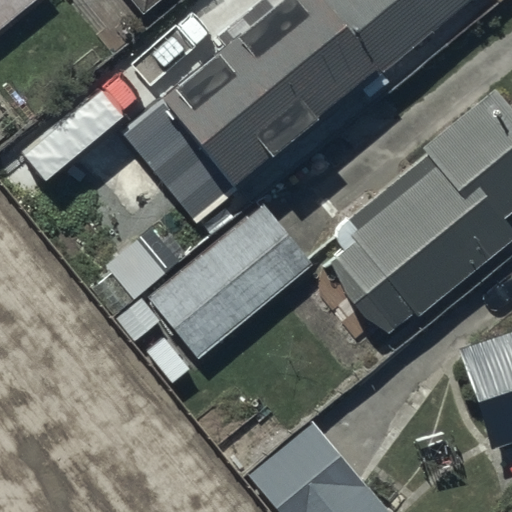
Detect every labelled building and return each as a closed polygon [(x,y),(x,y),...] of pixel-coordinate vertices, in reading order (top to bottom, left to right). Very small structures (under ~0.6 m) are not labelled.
[(0,0),(0,34),(40,0),(0,0)] [(129,0),(145,20),(169,0),(129,0)] [(239,41),(158,107),(153,111),(227,203),(357,98),(364,107),(391,85),(382,74),(400,59),(413,76),(435,58),(424,42),(473,0),(259,0),(226,26),(239,41)] [(419,163),(325,236),(340,256),(321,271),(377,343),(409,319),(412,322),(511,244),(511,239),(500,224),(511,214),(511,123),(492,99),(415,158),(419,163)] [(259,206),(112,325),(130,347),(160,323),(169,334),(143,356),(168,387),(196,365),(194,362),(309,269),(259,206)] [(511,334),(451,353),(487,459),(511,451),(511,334)] [(387,511),(312,423),(243,481),(268,511),(387,511)]
